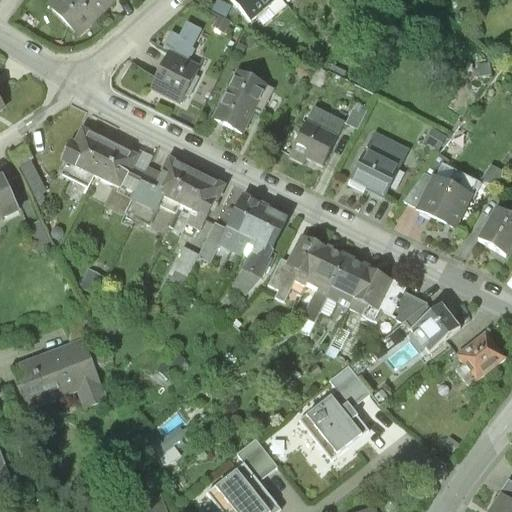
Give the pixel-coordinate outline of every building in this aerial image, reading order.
[(58,0),(49,10),(80,41),(116,4),(112,0),(58,0)] [(251,27),(280,0),(279,0),(235,0),(230,5),(251,27)] [(170,59),(168,58),(150,92),(181,107),(198,73),(187,68),(194,54),(192,53),(201,34),(186,26),(179,41),(170,36),(163,51),(172,56),(170,59)] [(237,76),(213,124),(242,139),(253,115),(260,119),(273,94),(237,76)] [(368,113),(355,107),(345,127),(358,133),(368,113)] [(335,141),(343,125),(314,111),(306,126),(335,141)] [(306,126),(288,161),(301,167),(304,161),(321,170),(335,141),(306,126)] [(93,177),(109,146),(84,133),(62,177),(74,183),(81,171),(93,177)] [(442,139),(433,134),(425,147),(434,152),(442,139)] [(406,155),(374,139),(348,190),(362,197),(364,193),(382,202),(406,155)] [(135,159),(109,146),(93,177),(118,190),(119,191),(130,169),(135,159)] [(26,149),(10,157),(18,170),(30,164),(33,163),(26,149)] [(154,194),(180,207),(196,176),(170,163),(162,179),(154,194)] [(30,164),(18,170),(35,205),(42,202),(38,194),(43,191),(30,164)] [(145,176),(130,169),(119,191),(118,190),(117,192),(133,200),(145,176)] [(147,172),(145,176),(133,200),(125,215),(149,227),(160,207),(176,215),(180,207),(154,194),(162,179),(147,172)] [(222,190),(196,176),(180,207),(193,214),(187,225),(201,232),(222,190)] [(418,213),(432,184),(423,180),(403,205),(418,213)] [(0,222),(15,215),(0,181),(0,222)] [(470,203),(432,184),(418,213),(416,216),(454,235),(470,203)] [(241,256),(244,250),(264,211),(244,200),(227,233),(220,247),(231,253),(232,251),(241,256)] [(285,222),(264,211),(244,250),(253,255),(246,273),(258,282),(263,273),(266,274),(275,256),(269,253),(285,222)] [(511,248),(511,222),(495,212),(476,243),(505,261),(511,248)] [(40,224),(27,229),(36,251),(49,246),(40,224)] [(215,227),(199,257),(198,258),(211,265),(220,247),(227,233),(215,227)] [(288,271),(309,281),(325,250),(304,240),(290,267),(288,271)] [(199,257),(182,249),(168,278),(185,286),(198,258),(199,257)] [(346,262),(325,250),(309,281),(304,290),(315,295),(303,318),(314,324),(326,301),(346,262)] [(290,267),(281,262),(267,288),(278,294),(275,301),(283,306),(294,285),(304,290),(309,281),(288,271),(290,267)] [(326,301),(348,312),(368,273),(346,262),(326,301)] [(245,299),(258,282),(246,273),(233,290),(245,299)] [(391,285),(368,273),(348,312),(362,319),(361,320),(376,328),(381,317),(376,315),(391,285)] [(105,283),(88,275),(80,292),(96,300),(105,283)] [(406,292),(391,285),(376,315),(381,317),(390,322),(403,296),(406,292)] [(427,308),(403,296),(390,322),(401,328),(427,308)] [(442,310),(434,316),(411,334),(428,357),(446,344),(460,333),(442,310)] [(63,331),(71,353),(81,349),(95,344),(87,323),(63,331)] [(117,334),(105,328),(99,340),(112,345),(117,334)] [(485,338),(470,349),(456,360),(477,386),(505,364),(485,338)] [(103,405),(81,349),(71,353),(14,374),(30,414),(79,396),(85,411),(103,405)] [(184,365),(175,356),(156,377),(166,387),(184,365)] [(335,396),(299,423),(331,465),(369,436),(351,412),(370,398),(348,370),(327,385),(335,396)] [(160,446),(154,434),(145,442),(155,463),(185,438),(179,431),(160,446)] [(145,442),(131,448),(141,469),(155,463),(145,442)] [(243,469),(207,497),(217,511),(275,511),(258,488),(278,471),(256,445),(237,459),(243,469)] [(0,498),(16,492),(0,454),(0,498)] [(498,497),(499,499),(501,497),(511,504),(511,484),(509,482),(498,497)] [(511,511),(511,504),(501,497),(499,499),(489,511),(511,511)] [(163,511),(159,500),(124,511),(163,511)]
